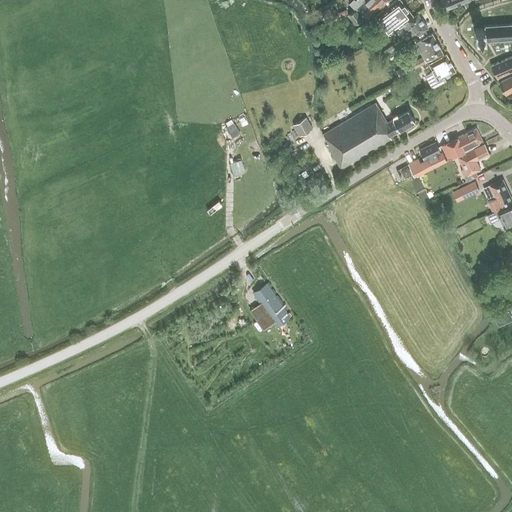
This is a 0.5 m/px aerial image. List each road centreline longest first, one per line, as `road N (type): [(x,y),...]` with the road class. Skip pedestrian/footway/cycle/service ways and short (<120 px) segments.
road 1 (tertiary): [(0,383),(124,325),(377,163),(475,112)]
road 2 (track): [(140,511),(149,341),(136,318)]
road 3 (unclassified): [(475,112),(475,90),(431,0)]
